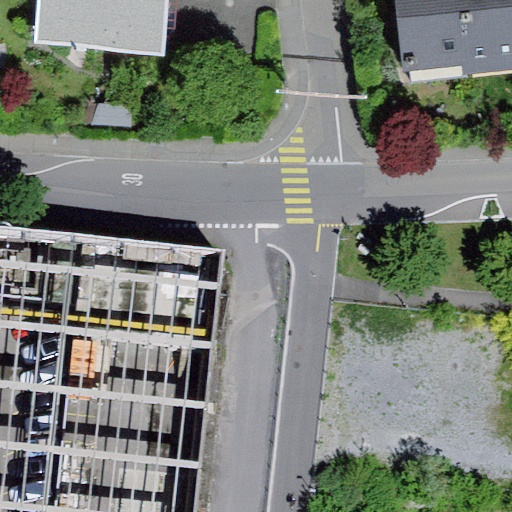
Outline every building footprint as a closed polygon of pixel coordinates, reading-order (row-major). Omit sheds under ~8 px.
[(38,0),(35,47),(165,56),(169,0),(38,0)] [(396,0),(403,74),(472,67),(465,0),(396,0)] [(511,0),(465,0),(472,67),(473,76),(511,71),(511,0)] [(130,106),(90,105),(83,124),(130,126),(130,106)] [(0,511),(191,511),(219,259),(0,235),(0,511)]
